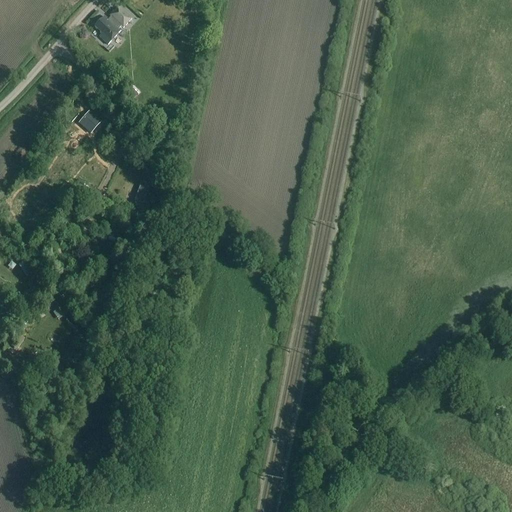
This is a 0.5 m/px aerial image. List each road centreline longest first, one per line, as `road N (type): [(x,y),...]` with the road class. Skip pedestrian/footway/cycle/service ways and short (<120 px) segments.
road 1 (track): [(59,45),(162,182),(278,284)]
road 2 (track): [(87,75),(0,205)]
road 3 (unclassified): [(0,108),(98,0)]
